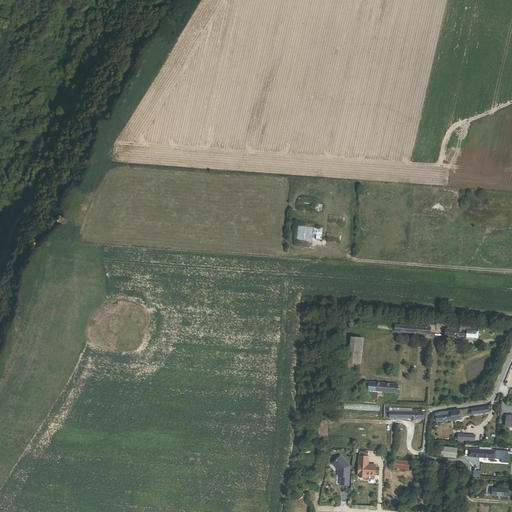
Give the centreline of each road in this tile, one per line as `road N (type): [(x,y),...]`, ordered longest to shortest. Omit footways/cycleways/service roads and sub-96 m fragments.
road 1 (residential): [(420,511),(430,412),(492,399),(511,352)]
road 2 (track): [(511,271),(347,259)]
